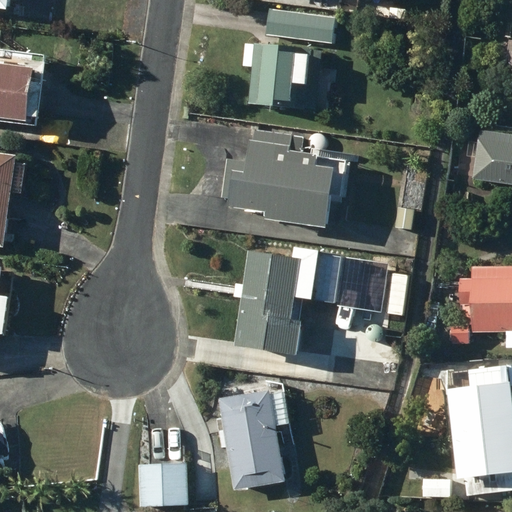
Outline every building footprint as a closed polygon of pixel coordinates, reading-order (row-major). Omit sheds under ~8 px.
[(0,0),(0,10),(20,13),(21,0),(0,0)] [(394,9),(392,20),(410,22),(412,11),(394,9)] [(303,15),(299,40),(339,47),(343,21),(303,15)] [(263,46),(256,104),(302,110),(323,113),(330,55),(263,46)] [(511,52),(505,52),(502,73),(511,73),(511,52)] [(0,136),(38,142),(40,129),(47,130),(48,122),(51,122),(56,88),(52,88),(56,60),(17,54),(16,61),(0,58),(0,136)] [(511,187),(511,136),(488,133),(481,183),(511,187)] [(226,200),(241,202),(240,211),(280,217),(278,223),(340,233),(349,175),(328,172),(330,159),(308,156),(310,141),(265,134),(260,166),(233,161),(226,200)] [(0,247),(16,249),(22,193),(30,194),(33,169),(26,168),(27,160),(0,157),(0,247)] [(448,199),(446,214),(453,215),(453,209),(463,210),(463,213),(470,214),(471,202),(448,199)] [(399,208),(396,227),(411,229),(414,210),(399,208)] [(253,303),(246,350),(311,360),(316,327),(304,325),(308,302),(325,305),(333,255),(306,250),(304,263),(261,256),(256,289),(248,287),(246,302),(253,303)] [(0,363),(1,364),(13,272),(0,269),(0,363)] [(458,329),(458,346),(474,346),(474,334),(511,334),(511,269),(479,269),(479,282),(470,282),(469,329),(458,329)] [(511,370),(459,377),(466,439),(511,433),(511,370)] [(273,393),(273,396),(228,404),(243,493),(294,485),(280,401),(282,401),(285,397),(285,392),(281,389),(276,389),(273,393)] [(511,433),(466,439),(471,483),(511,478),(511,433)] [(397,465),(392,490),(407,494),(412,468),(397,465)] [(194,467),(145,468),(146,508),(195,507),(194,467)] [(440,483),(440,497),(456,498),(456,483),(440,483)] [(246,502),(246,511),(260,511),(259,501),(246,502)]
